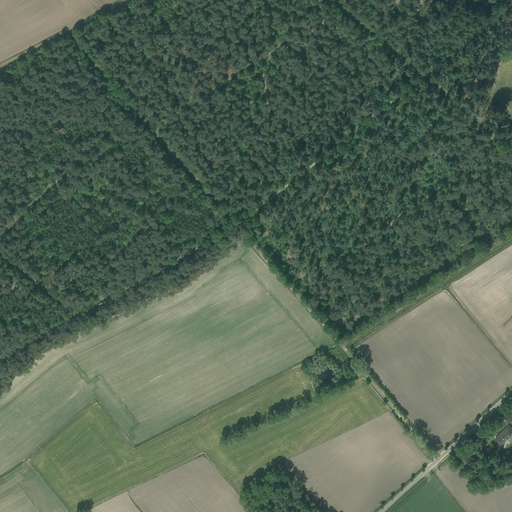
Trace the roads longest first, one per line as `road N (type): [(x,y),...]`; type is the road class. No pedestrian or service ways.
road 1 (track): [(347,0),(153,133),(130,109),(0,236)]
road 2 (track): [(292,182),(303,197),(302,236),(337,247),(374,243),(491,133)]
road 3 (track): [(236,226),(0,360)]
road 4 (track): [(236,226),(423,74)]
road 5 (track): [(341,345),(511,231)]
road 6 (unclassified): [(379,511),(511,391)]
road 7 (track): [(407,61),(370,74),(324,25),(266,57)]
road 8 (track): [(341,345),(236,226)]
road 9 (track): [(437,459),(341,345)]
road 10 (track): [(0,66),(126,0)]
road 11 (track): [(292,182),(263,154),(266,57)]
road 12 (track): [(153,133),(236,226)]
